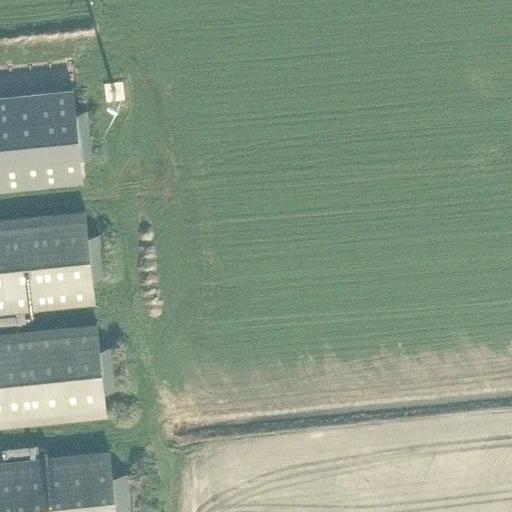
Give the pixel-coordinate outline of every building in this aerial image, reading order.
[(73,89),(0,96),(0,188),(82,180),(83,180),(80,158),(76,112),(73,89)] [(85,211),(0,219),(0,424),(106,413),(97,324),(0,333),(0,309),(94,300),(85,211)] [(122,384),(121,367),(108,368),(109,385),(122,384)] [(0,511),(116,511),(110,451),(0,462),(0,511)] [(120,480),(121,511),(125,511),(134,511),(132,480),(120,480)]
